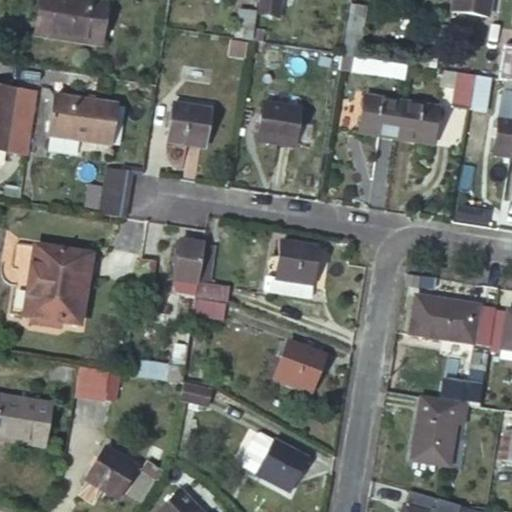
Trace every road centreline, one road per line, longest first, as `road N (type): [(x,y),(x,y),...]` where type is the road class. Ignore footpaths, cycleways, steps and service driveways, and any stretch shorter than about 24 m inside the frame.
road 1 (residential): [(347,511),(391,230)]
road 2 (residential): [(145,191),(391,230)]
road 3 (residential): [(391,230),(511,249)]
